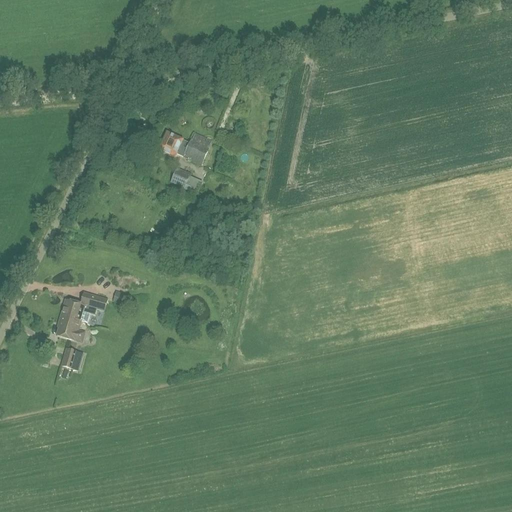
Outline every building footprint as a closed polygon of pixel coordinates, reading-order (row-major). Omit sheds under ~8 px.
[(189,147),(182,144),(184,139),(167,133),(164,143),(162,143),(158,151),(176,159),(177,155),(184,158),(202,167),(211,148),(192,139),(189,147)] [(191,176),(179,171),(173,183),(185,188),(191,176)] [(127,295),(117,292),(113,302),(123,306),(127,295)] [(105,312),(108,301),(84,294),(81,305),(67,301),(62,316),(88,324),(91,315),(96,316),(98,310),(105,312)] [(83,333),(77,331),(80,322),(88,324),(62,316),(60,324),(61,324),(57,336),(74,341),(81,343),(82,342),(84,335),(83,333)] [(79,354),(66,350),(62,367),(73,371),(79,354)]
